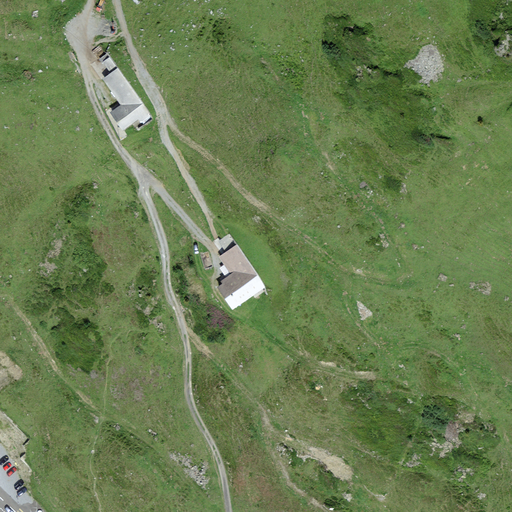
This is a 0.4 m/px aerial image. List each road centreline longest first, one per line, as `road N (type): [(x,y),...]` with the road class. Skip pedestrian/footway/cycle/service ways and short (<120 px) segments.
road 1 (track): [(511,388),(484,363),(459,368),(426,346),(397,346),(385,369),(369,376),(303,362),(217,300),(200,269),(196,230)]
road 2 (track): [(225,511),(153,442),(85,403),(54,374),(0,297)]
road 3 (track): [(162,116),(347,273),(399,284),(407,277)]
